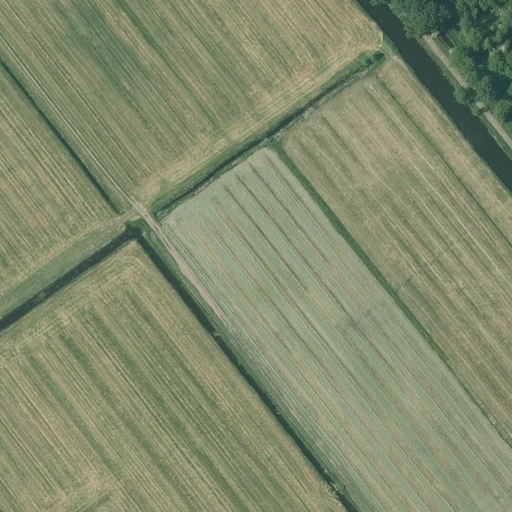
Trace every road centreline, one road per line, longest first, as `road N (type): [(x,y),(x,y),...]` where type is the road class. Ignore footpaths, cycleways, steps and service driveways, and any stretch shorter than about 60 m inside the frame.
road 1 (unclassified): [(511,146),(398,4)]
road 2 (track): [(485,112),(503,99),(423,0)]
